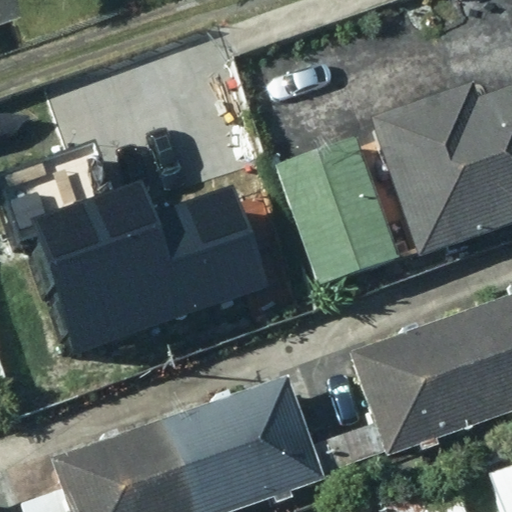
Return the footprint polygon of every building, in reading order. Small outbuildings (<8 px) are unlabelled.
[(0,0),(0,23),(22,16),(15,0),(0,0)] [(425,271),(511,239),(511,102),(482,113),(476,98),(373,135),(375,141),(276,176),(320,298),(422,262),(425,271)] [(59,342),(257,277),(223,175),(102,215),(96,196),(31,218),(37,237),(25,241),(59,342)] [(511,302),(490,310),(511,369),(511,302)] [(393,456),(511,414),(511,369),(490,310),(357,357),(393,456)] [(245,511),(330,482),(292,381),(175,423),(207,511),(245,511)] [(207,511),(175,423),(59,465),(75,511),(207,511)] [(511,511),(511,472),(496,478),(507,511),(511,511)] [(382,511),(465,511),(456,484),(383,511),(382,511)]
